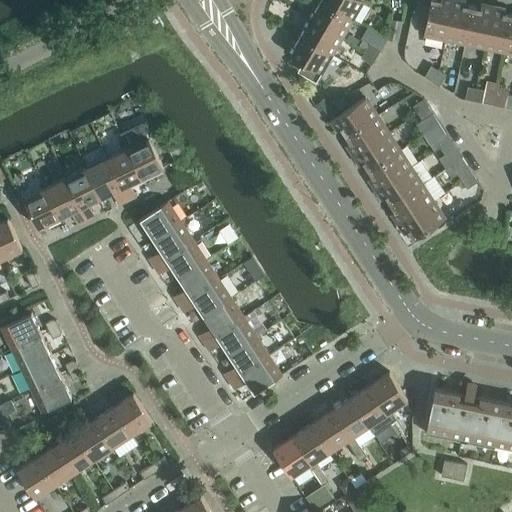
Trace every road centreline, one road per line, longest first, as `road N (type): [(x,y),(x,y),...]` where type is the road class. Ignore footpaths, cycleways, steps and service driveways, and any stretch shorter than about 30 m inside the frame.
road 1 (tertiary): [(413,316),(258,82)]
road 2 (residential): [(233,439),(171,344),(144,323),(99,256)]
road 3 (residential): [(233,439),(413,316)]
road 4 (residential): [(120,511),(233,439)]
